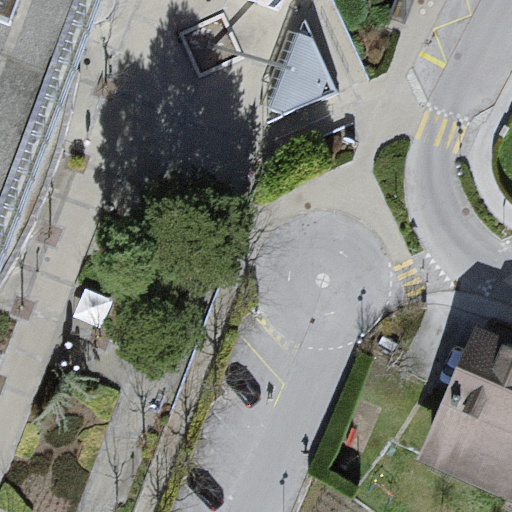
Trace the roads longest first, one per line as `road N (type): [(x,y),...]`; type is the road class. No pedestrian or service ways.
road 1 (residential): [(509,0),(429,179),(443,223),(464,250),(511,271)]
road 2 (residential): [(258,511),(329,333),(320,276)]
